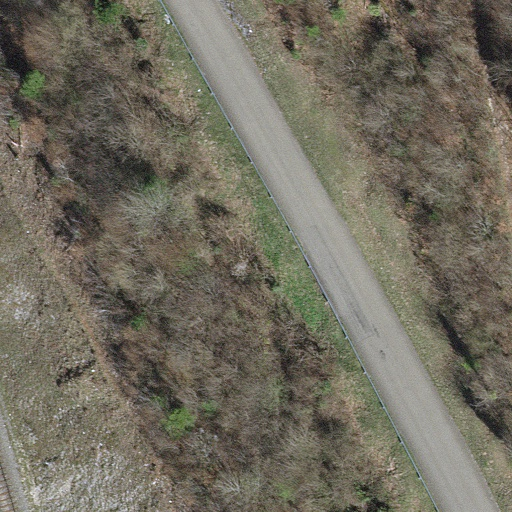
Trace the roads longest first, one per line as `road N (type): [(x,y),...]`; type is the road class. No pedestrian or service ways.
road 1 (unclassified): [(188,0),(468,511)]
road 2 (track): [(511,192),(486,0)]
